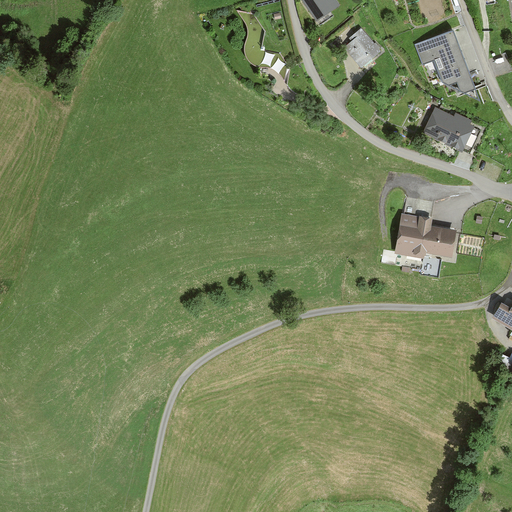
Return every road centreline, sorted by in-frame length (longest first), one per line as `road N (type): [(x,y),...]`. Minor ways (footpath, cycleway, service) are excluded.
road 1 (track): [(145,511),(169,403),(209,355),(266,326),(318,312),(481,303),(511,278)]
road 2 (residential): [(291,0),(317,82),(343,115),(387,146),(511,194)]
road 3 (residential): [(461,0),(511,115)]
